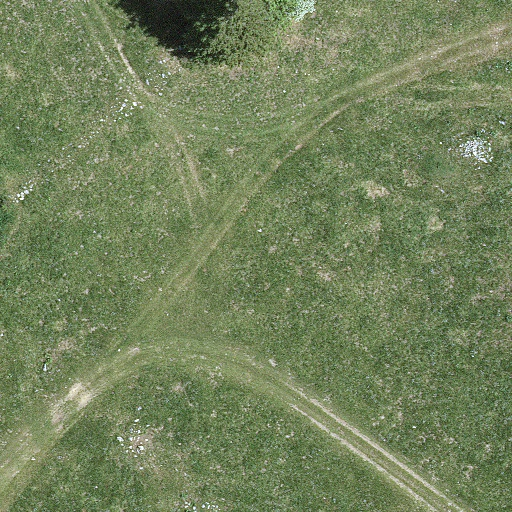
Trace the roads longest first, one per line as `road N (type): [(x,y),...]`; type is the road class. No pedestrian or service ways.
road 1 (track): [(8,511),(285,136),(361,75),(511,18)]
road 2 (track): [(119,362),(207,352),(245,366),(444,511)]
